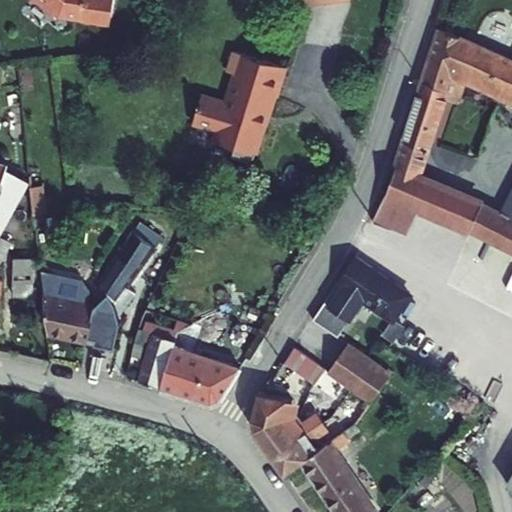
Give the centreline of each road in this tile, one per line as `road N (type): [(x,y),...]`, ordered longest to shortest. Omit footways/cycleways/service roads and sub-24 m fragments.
road 1 (residential): [(217,432),(359,202),(424,0)]
road 2 (residential): [(0,373),(217,432)]
